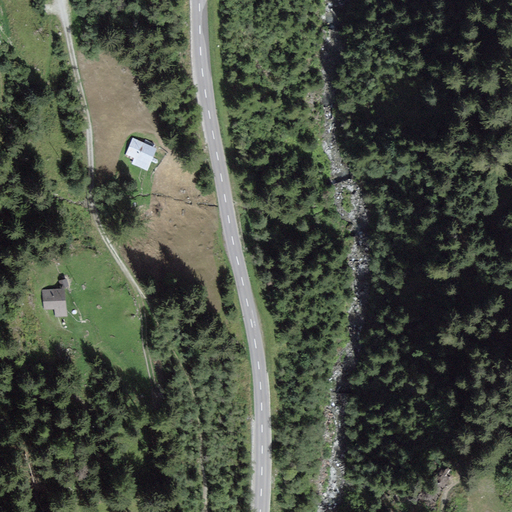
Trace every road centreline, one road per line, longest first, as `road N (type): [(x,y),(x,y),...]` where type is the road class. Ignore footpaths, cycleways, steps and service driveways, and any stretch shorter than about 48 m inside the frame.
road 1 (tertiary): [(260,511),(258,365),(207,105),(199,0)]
road 2 (track): [(145,298),(95,214),(89,136),(60,0)]
